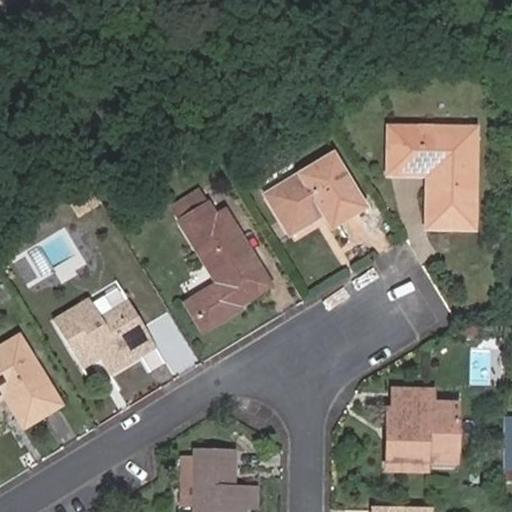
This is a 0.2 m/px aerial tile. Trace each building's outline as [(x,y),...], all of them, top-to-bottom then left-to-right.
[(435,188),(428,188),(427,228),(471,230),(474,131),(391,129),(389,175),(428,176),(436,176),(435,188)] [(364,210),(332,156),(266,196),(290,235),(323,216),(331,230),(364,210)] [(97,205),(89,192),(71,204),(79,216),(97,205)] [(216,219),(208,207),(181,224),(217,286),(185,305),(202,333),(241,309),(239,305),(269,287),(225,214),(216,219)] [(100,321),(89,303),(54,324),(80,369),(99,358),(109,376),(154,348),(128,304),(100,321)] [(0,391),(4,398),(22,429),(60,405),(19,338),(0,349),(0,391)] [(431,414),(431,405),(432,392),(391,392),(390,409),(385,409),(384,471),(425,472),(425,464),(425,453),(455,453),(456,414),(431,414)] [(456,406),(431,405),(431,414),(456,414),(456,406)] [(511,420),(504,420),(503,473),(511,473),(511,420)] [(192,480),(192,505),(191,511),(244,511),(245,511),(246,487),(231,487),(233,452),(193,451),(193,455),(174,454),(174,480),(192,480)] [(425,453),(425,464),(455,464),(455,453),(425,453)] [(174,504),(192,505),(192,480),(174,480),(174,504)] [(246,487),(245,511),(253,511),(256,511),(257,487),(246,487)]
